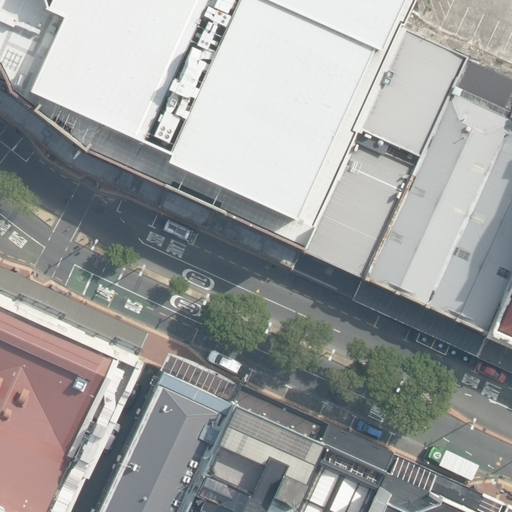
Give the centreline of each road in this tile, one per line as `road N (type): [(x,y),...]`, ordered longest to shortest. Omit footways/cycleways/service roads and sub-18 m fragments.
road 1 (tertiary): [(0,143),(79,204),(511,406)]
road 2 (tertiary): [(511,460),(94,270),(0,212)]
